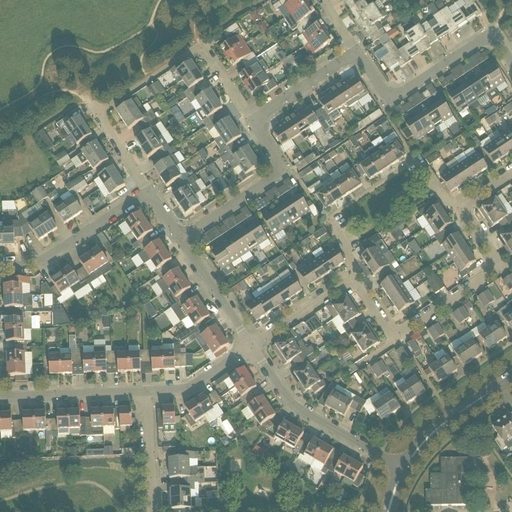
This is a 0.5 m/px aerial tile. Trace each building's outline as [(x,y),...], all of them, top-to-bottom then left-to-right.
[(285,20),(309,4),(306,0),(278,0),(273,4),(275,6),(272,7),(276,13),(279,10),(285,20)] [(339,0),(342,4),(344,2),(350,11),(363,2),(362,0),(339,0)] [(466,22),(467,22),(475,16),(476,18),(482,15),(474,3),(472,0),(461,0),(454,5),(459,11),(466,22)] [(379,1),(373,5),(377,12),(383,8),(379,1)] [(439,11),(445,8),(440,1),(435,4),(439,11)] [(350,11),(356,20),(354,21),(357,26),(378,13),(373,5),(368,9),(363,2),(350,11)] [(310,23),(307,18),(315,13),(309,4),(285,20),(293,32),(296,30),(297,32),(298,32),(310,23)] [(458,28),(466,22),(459,11),(452,16),(447,8),(440,13),(454,34),(459,30),(458,28)] [(363,30),(368,39),(369,39),(370,39),(373,44),(379,40),(386,35),(378,23),(387,17),(384,13),(382,10),(378,13),(357,26),(361,32),(363,30)] [(254,23),(260,19),(255,12),(249,16),(254,23)] [(438,41),(439,41),(447,35),(448,37),(454,34),(440,13),(432,18),(438,25),(431,30),(438,41)] [(417,27),(414,21),(408,25),(411,30),(417,27)] [(321,23),(313,28),(310,23),(298,32),(299,34),(301,37),(298,39),(304,48),(327,32),(321,23)] [(243,35),(236,24),(222,33),(229,43),(221,49),(227,58),(245,46),(239,37),(243,35)] [(412,31),(408,25),(402,29),(406,35),(405,36),(410,44),(398,52),(405,63),(406,65),(412,61),(411,59),(419,54),(420,56),(426,52),(412,31)] [(430,47),(438,41),(431,30),(424,34),(419,27),(412,31),(426,52),(431,49),(430,47)] [(273,28),(268,31),(272,37),(277,34),(273,28)] [(304,48),(310,57),(334,41),(327,32),(304,48)] [(386,35),(379,40),(384,47),(392,42),(391,41),(387,35),(386,35)] [(289,48),(285,42),(280,46),(283,51),(289,48)] [(398,52),(392,42),(384,47),(384,48),(374,55),(379,61),(382,60),(389,71),(390,70),(389,70),(398,64),(400,67),(401,69),(406,65),(405,63),(398,52)] [(227,58),(233,67),(241,62),(244,67),(256,59),(253,54),(251,55),(245,46),(227,58)] [(291,56),(286,59),(295,71),(300,68),(291,56)] [(247,72),(239,77),(246,86),(264,74),(269,71),(263,62),(260,64),(256,59),(244,67),(247,72)] [(295,71),(286,59),(281,63),(289,75),(295,71)] [(181,69),(179,66),(170,72),(173,75),(176,72),(182,82),(197,72),(191,62),(181,69)] [(485,74),(495,90),(505,84),(494,68),(485,74)] [(198,92),(194,87),(203,81),(197,72),(182,82),(188,91),(183,94),(180,96),(183,101),(187,99),(198,92)] [(262,89),(266,95),(277,87),(273,81),(270,83),(264,74),(246,86),(252,96),(262,89)] [(486,96),(495,90),(485,74),(476,80),(486,96)] [(369,95),(363,86),(361,87),(356,80),(351,83),(348,79),(344,82),(358,103),(369,95)] [(486,96),(476,80),(467,86),(477,102),(481,107),(489,101),(486,96)] [(344,82),(335,88),(346,105),(349,109),(358,103),(344,82)] [(158,83),(153,86),(160,97),(165,93),(158,83)] [(160,97),(153,86),(148,89),(155,100),(160,97)] [(468,108),(477,102),(467,86),(458,92),(468,108)] [(346,105),(335,88),(326,93),(337,111),(346,105)] [(191,104),(197,113),(216,100),(210,91),(201,97),(198,92),(187,99),(190,104),(191,104)] [(459,114),(468,108),(458,92),(448,98),(459,114)] [(319,103),(323,109),(318,112),(329,129),(334,126),(332,123),(341,117),(337,111),(326,93),(322,96),(324,100),(319,103)] [(174,99),(166,104),(170,110),(178,104),(174,99)] [(222,110),(216,100),(197,113),(196,113),(206,128),(217,121),(213,116),(222,110)] [(116,112),(123,121),(137,112),(131,102),(116,112)] [(433,108),(444,124),(453,118),(443,102),(433,108)] [(157,119),(155,116),(152,111),(148,114),(143,108),(137,112),(123,121),(129,131),(137,125),(140,130),(157,119)] [(424,114),(435,130),(444,124),(433,108),(424,114)] [(318,112),(313,115),(310,110),(305,113),(302,109),(298,112),(309,129),(318,124),(324,133),(329,129),(318,112)] [(383,116),(379,111),(368,118),(371,124),(383,116)] [(309,138),(305,132),(309,129),(298,112),(289,118),(300,135),(304,141),(309,138)] [(426,136),(435,130),(424,114),(415,120),(426,136)] [(70,124),(67,119),(56,126),(60,131),(57,133),(63,142),(71,137),(86,127),(79,118),(70,124)] [(300,135),(289,118),(280,124),(292,141),(300,135)] [(375,131),(388,123),(385,118),(372,126),(375,131)] [(135,140),(141,150),(162,137),(162,136),(156,127),(160,124),(157,119),(140,130),(144,135),(135,140)] [(217,121),(206,128),(215,142),(235,129),(229,120),(220,126),(217,121)] [(407,141),(413,137),(416,142),(426,136),(415,120),(406,127),(408,129),(402,133),(407,141)] [(278,131),(273,134),(282,147),(280,149),(284,155),(296,147),(292,141),(280,124),(276,127),(278,131)] [(351,131),(354,136),(363,129),(359,124),(355,127),(356,128),(351,131)] [(375,131),(372,126),(366,130),(369,135),(375,131)] [(77,146),(92,136),(86,127),(71,137),(77,146)] [(235,129),(215,142),(215,143),(221,151),(218,153),(221,159),(235,149),(232,144),(241,138),(235,129)] [(43,131),(37,134),(41,140),(47,136),(43,131)] [(511,134),(510,132),(501,138),(511,153),(511,152),(511,134)] [(354,138),(357,143),(362,139),(360,135),(354,138)] [(159,159),(171,151),(170,149),(167,146),(168,146),(162,137),(141,150),(148,159),(156,154),(159,159)] [(357,143),(354,138),(349,141),(352,146),(356,150),(360,148),(357,143)] [(511,153),(501,138),(492,144),(503,160),(506,159),(505,157),(511,153)] [(402,163),(404,162),(404,160),(403,159),(406,157),(402,151),(404,150),(397,139),(386,147),(397,163),(399,162),(400,163),(402,163)] [(357,143),(364,152),(368,149),(361,140),(357,143)] [(54,148),(51,142),(45,146),(49,151),(54,148)] [(82,153),(82,154),(77,158),(82,166),(88,162),(102,152),(96,143),(82,153)] [(388,169),(397,163),(386,147),(384,143),(375,149),(388,169)] [(483,150),(493,165),(500,161),(500,162),(503,160),(492,144),(483,150)] [(239,167),(254,157),(248,148),(239,154),(235,149),(221,159),(218,161),(222,166),(228,162),(234,171),(239,167)] [(364,154),(368,159),(378,175),(388,169),(375,149),(374,148),(364,154)] [(159,159),(163,164),(154,169),(160,178),(180,165),(174,156),(178,154),(175,149),(171,151),(159,159)] [(54,159),(57,164),(68,157),(64,152),(54,159)] [(94,171),(108,161),(102,152),(88,162),(94,171)] [(334,152),(328,156),(331,160),(337,156),(334,152)] [(295,167),(299,172),(308,166),(304,160),(300,154),(295,157),(298,161),(295,163),(296,166),(295,167)] [(313,162),(316,160),(313,154),(309,157),(304,160),(308,166),(313,162)] [(481,174),(487,169),(477,154),(468,160),(479,177),(481,175),(481,174)] [(331,160),(328,156),(322,160),(325,164),(331,160)] [(68,157),(57,164),(60,169),(71,162),(68,157)] [(242,183),(253,176),(251,173),(260,167),(254,157),(239,167),(243,173),(238,177),(242,183)] [(76,158),(71,161),(77,169),(82,165),(76,158)] [(356,166),(363,177),(366,176),(369,181),(378,175),(368,159),(356,166)] [(476,179),(479,177),(468,160),(459,166),(469,181),(475,177),(476,179)] [(217,182),(222,179),(223,178),(219,173),(213,164),(208,168),(213,176),(217,182)] [(176,182),(179,187),(190,179),(186,174),(180,165),(160,178),(167,188),(176,182)] [(469,181),(459,166),(450,172),(461,189),(463,187),(463,186),(469,181)] [(119,178),(113,168),(98,178),(104,187),(119,178)] [(313,172),(310,168),(298,176),(301,180),(313,172)] [(343,178),(353,192),(362,186),(358,181),(360,179),(353,168),(342,176),(343,178)] [(450,172),(440,178),(451,194),(457,189),(458,190),(461,189),(450,172)] [(194,197),(199,194),(201,192),(195,184),(198,182),(194,176),(190,179),(179,187),(183,192),(173,198),(180,207),(194,197)] [(216,182),(213,176),(209,179),(208,180),(212,186),(212,185),(216,182)] [(71,184),(74,189),(84,182),(81,177),(71,184)] [(105,200),(109,205),(119,198),(116,193),(125,187),(119,178),(104,187),(110,196),(105,200)] [(334,184),(344,198),(353,192),(343,178),(334,184)] [(224,193),(229,189),(222,179),(217,182),(224,193)] [(334,205),(344,198),(334,184),(331,179),(321,185),(334,205)] [(74,189),(77,194),(88,187),(84,182),(74,189)] [(224,193),(217,182),(216,182),(212,185),(219,196),(224,193)] [(320,182),(308,190),(319,206),(321,205),(325,211),(334,205),(321,185),(320,182)] [(72,198),(77,194),(74,189),(71,184),(65,188),(72,198)] [(41,187),(36,191),(43,201),(48,198),(41,187)] [(43,201),(36,191),(31,194),(38,205),(43,201)] [(186,216),(200,207),(194,197),(180,207),(186,216)] [(310,212),(308,209),(305,205),(300,197),(291,203),(301,219),(310,212)] [(73,219),(83,213),(73,198),(64,204),(73,219)] [(73,219),(64,204),(60,199),(51,204),(55,210),(54,211),(64,225),(73,219)] [(502,208),(496,199),(479,210),(485,220),(502,208)] [(305,205),(308,209),(313,206),(310,201),(305,205)] [(2,203),(2,211),(15,210),(15,202),(2,203)] [(292,225),(301,219),(291,203),(282,209),(292,225)] [(442,209),(440,206),(427,215),(423,210),(418,213),(422,218),(423,217),(429,226),(445,216),(441,210),(442,209)] [(485,220),(491,229),(499,224),(502,229),(511,222),(511,214),(508,217),(502,208),(485,220)] [(283,230),(292,225),(282,209),(273,215),(283,230)] [(48,236),(57,230),(48,215),(47,216),(43,210),(35,215),(48,236)] [(17,211),(3,212),(3,222),(17,221),(17,211)] [(132,233),(147,223),(140,213),(131,220),(128,217),(123,220),(132,233)] [(35,215),(25,221),(24,220),(20,223),(24,236),(31,231),(39,242),(48,236),(35,215)] [(283,230),(273,215),(264,221),(274,236),(283,230)] [(439,233),(452,225),(450,221),(449,222),(445,216),(429,226),(435,235),(433,237),(437,242),(442,238),(439,233)] [(4,247),(15,247),(14,236),(24,236),(20,223),(14,223),(14,222),(3,223),(3,229),(4,247)] [(511,222),(502,229),(506,234),(498,239),(504,248),(511,242),(511,222)] [(139,248),(150,241),(147,237),(153,232),(147,223),(132,233),(138,242),(135,243),(136,244),(139,248)] [(248,231),(258,247),(268,240),(258,225),(248,231)] [(399,231),(396,225),(389,229),(392,231),(395,234),(399,231)] [(239,237),(249,253),(258,247),(248,231),(239,237)] [(461,238),(459,235),(446,244),(442,238),(437,242),(440,247),(437,250),(442,258),(448,255),(464,245),(460,239),(461,238)] [(377,236),(368,242),(371,245),(364,250),(367,254),(360,259),(363,262),(364,261),(368,267),(389,253),(383,244),(377,236)] [(240,259),(249,253),(239,237),(230,243),(240,259)] [(150,261),(166,252),(159,242),(153,246),(150,241),(139,248),(142,253),(138,256),(144,266),(150,261)] [(107,252),(110,256),(115,253),(108,243),(103,246),(107,252)] [(221,249),(231,265),(240,259),(230,243),(221,249)] [(468,251),(464,245),(448,255),(454,264),(471,253),(469,250),(468,251)] [(421,251),(418,246),(412,250),(415,255),(421,251)] [(361,247),(354,252),(358,257),(365,252),(361,247)] [(334,248),(328,253),(325,255),(336,271),(339,269),(338,268),(345,264),(334,248)] [(98,249),(89,256),(99,270),(108,264),(109,266),(114,263),(110,256),(107,252),(103,256),(98,249)] [(222,271),(231,265),(221,249),(212,255),(222,271)] [(150,261),(156,271),(154,272),(158,277),(169,270),(166,265),(172,261),(166,252),(150,261)] [(371,274),(373,277),(386,269),(389,273),(394,270),(391,265),(396,262),(395,262),(389,253),(368,267),(372,273),(371,274)] [(459,274),(462,280),(468,276),(464,271),(476,263),(472,257),(473,256),(471,253),(454,264),(460,273),(459,274)] [(325,255),(316,261),(326,276),(332,272),(333,273),(336,271),(325,255)] [(103,277),(99,270),(89,256),(79,262),(83,268),(79,271),(89,286),(103,277)] [(273,269),(280,265),(277,260),(270,264),(273,269)] [(316,261),(307,267),(318,283),(321,281),(320,280),(326,276),(316,261)] [(298,273),(308,288),(314,284),(315,285),(318,283),(307,267),(298,273)] [(403,271),(401,267),(395,271),(398,275),(403,271)] [(70,268),(60,274),(70,289),(70,290),(74,296),(89,286),(79,271),(74,274),(70,268)] [(169,290),(184,280),(178,270),(172,275),(169,270),(158,277),(161,282),(163,280),(169,290)] [(393,279),(379,287),(382,291),(383,290),(387,296),(402,286),(396,276),(398,275),(395,271),(394,270),(389,273),(393,279)] [(51,281),(55,287),(50,290),(54,296),(57,301),(62,297),(61,296),(70,290),(70,289),(60,274),(51,281)] [(431,279),(440,292),(445,289),(436,276),(431,279)] [(296,297),(302,292),(292,277),(282,283),(293,300),(296,298),(296,297)] [(511,284),(508,278),(503,281),(510,292),(511,290),(511,284)] [(4,298),(23,297),(30,297),(29,286),(30,286),(30,279),(9,280),(9,286),(4,286),(4,298)] [(435,295),(440,292),(431,279),(426,283),(435,295)] [(457,279),(446,285),(449,290),(460,284),(457,279)] [(188,298),(184,294),(191,289),(184,280),(169,290),(163,294),(173,308),(188,298)] [(291,302),(293,300),(282,283),(273,289),(284,304),(290,300),(291,302)] [(54,296),(50,290),(46,284),(41,287),(41,297),(53,296),(54,296)] [(392,306),(408,295),(402,286),(387,296),(391,302),(390,303),(392,306)] [(273,289),(264,295),(275,312),(278,310),(277,309),(284,304),(273,289)] [(488,291),(487,292),(483,295),(490,305),(495,302),(488,291)] [(264,295),(255,301),(266,316),(272,312),(273,313),(275,312),(264,295)] [(414,311),(420,308),(416,302),(414,304),(408,295),(392,306),(394,308),(395,308),(399,314),(411,306),(414,311)] [(437,301),(434,295),(427,300),(431,305),(437,301)] [(490,305),(483,295),(478,298),(485,309),(490,305)] [(60,306),(57,301),(54,296),(53,296),(53,313),(65,313),(60,306)] [(32,308),(25,308),(23,308),(23,297),(4,298),(5,309),(12,309),(13,314),(31,314),(33,314),(32,308)] [(334,307),(332,304),(325,308),(333,321),(339,317),(355,306),(349,297),(334,307)] [(197,299),(191,303),(188,298),(173,308),(171,309),(180,323),(181,323),(203,308),(197,299)] [(472,307),(468,300),(462,304),(467,310),(472,307)] [(246,307),(257,323),(257,324),(260,322),(259,320),(266,316),(255,301),(246,307)] [(151,303),(144,306),(149,319),(156,317),(151,303)] [(332,322),(338,330),(342,327),(346,333),(357,325),(354,320),(361,315),(355,306),(339,317),(333,321),(332,322)] [(504,320),(511,332),(511,311),(508,307),(499,313),(504,320)] [(207,327),(203,322),(210,318),(203,308),(181,323),(187,331),(175,339),(181,344),(186,341),(189,339),(196,334),(207,327)] [(463,308),(458,311),(465,322),(470,319),(463,308)] [(458,311),(453,314),(453,315),(460,325),(465,322),(458,311)] [(71,324),(65,313),(53,313),(53,329),(71,324)] [(13,314),(13,320),(5,320),(6,332),(24,331),(32,331),(31,314),(13,314)] [(315,317),(310,321),(317,331),(322,328),(315,317)] [(446,323),(442,317),(437,320),(439,323),(441,326),(446,323)] [(317,331),(310,321),(305,324),(312,335),(317,331)] [(479,336),(488,351),(498,345),(488,330),(484,324),(471,332),(475,338),(479,336)] [(498,345),(507,339),(497,324),(488,330),(498,345)] [(374,334),(368,325),(360,330),(357,325),(346,333),(350,338),(352,337),(357,345),(374,334)] [(438,325),(433,328),(440,339),(445,335),(438,325)] [(216,327),(210,332),(207,327),(196,334),(199,339),(201,337),(207,347),(222,337),(216,327)] [(433,328),(428,331),(437,346),(442,343),(440,339),(433,328)] [(46,330),(47,338),(59,337),(58,329),(46,330)] [(292,330),(287,334),(289,337),(273,348),(279,357),(296,346),(292,341),(297,338),(292,330)] [(428,336),(424,330),(419,334),(423,339),(428,336)] [(6,343),(14,343),(14,349),(27,348),(26,342),(24,342),(24,331),(6,332),(6,343)] [(410,338),(412,342),(413,341),(414,343),(421,338),(418,333),(411,338),(410,338)] [(357,345),(363,355),(380,343),(374,334),(357,345)] [(222,337),(207,347),(202,350),(205,354),(210,351),(214,356),(229,346),(222,337)] [(296,346),(279,357),(285,366),(293,361),(296,366),(312,355),(316,353),(312,347),(307,350),(302,341),(296,346)] [(413,341),(412,342),(408,345),(415,355),(413,356),(416,360),(422,356),(414,343),(413,341)] [(482,355),(472,341),(463,347),(473,361),(482,355)] [(78,367),(84,367),(84,374),(95,374),(94,348),(83,348),(83,346),(77,346),(78,350),(77,350),(78,367)] [(106,366),(112,366),(112,353),(111,347),(94,348),(95,374),(107,373),(106,366)] [(163,353),(162,347),(146,348),(147,352),(146,352),(146,364),(152,364),(152,372),(164,371),(163,353)] [(454,353),(463,368),(473,361),(463,347),(454,353)] [(14,349),(14,354),(7,355),(7,366),(25,365),(25,354),(27,354),(27,348),(14,349)] [(216,360),(228,352),(225,349),(214,356),(216,360)] [(401,349),(396,352),(403,363),(408,360),(401,349)] [(73,375),(72,367),(78,367),(77,350),(71,351),(71,357),(60,357),(61,375),(73,375)] [(146,352),(140,352),(140,354),(129,354),(129,373),(141,372),(141,365),(146,364),(146,352)] [(112,353),(112,366),(118,365),(118,373),(129,373),(129,354),(117,355),(117,353),(112,353)] [(181,368),(180,356),(174,356),(174,353),(163,353),(164,371),(175,371),(175,369),(181,368)] [(49,368),(50,376),(61,375),(60,357),(49,358),(49,355),(43,356),(43,368),(49,368)] [(298,385),(314,374),(308,365),(316,361),(312,355),(296,366),(299,371),(292,376),(298,385)] [(341,356),(336,360),(343,370),(344,372),(349,369),(349,368),(341,356)] [(448,378),(457,372),(447,357),(438,363),(448,378)] [(376,365),(383,376),(388,373),(381,362),(380,363),(376,365)] [(424,373),(427,377),(432,374),(438,384),(448,378),(438,363),(424,373)] [(15,383),(28,382),(28,376),(26,376),(25,365),(7,366),(8,377),(15,377),(15,383)] [(358,370),(354,365),(349,368),(349,369),(344,372),(348,377),(358,370)] [(378,379),(383,376),(376,365),(371,369),(378,379)] [(230,379),(229,379),(235,389),(250,379),(244,369),(230,379)] [(311,389),(315,394),(326,387),(322,381),(320,383),(314,374),(298,385),(304,394),(311,389)] [(416,399),(425,393),(413,374),(403,380),(406,385),(416,399)] [(250,393),(256,388),(250,379),(235,389),(241,398),(239,399),(243,404),(253,397),(250,393)] [(346,392),(337,387),(332,384),(328,391),(325,394),(331,397),(325,407),(335,413),(346,392)] [(416,399),(406,385),(397,391),(407,405),(416,399)] [(391,416),(400,409),(387,389),(378,395),(391,416)] [(215,392),(211,395),(217,406),(222,402),(215,392)] [(361,401),(346,392),(335,413),(344,418),(350,409),(355,411),(361,401)] [(204,396),(194,402),(204,417),(214,411),(212,409),(217,406),(211,395),(206,398),(204,396)] [(376,413),(382,422),(391,416),(378,395),(366,403),(361,401),(355,411),(360,414),(364,408),(370,417),(376,413)] [(263,398),(257,402),(253,397),(243,404),(246,409),(248,408),(254,417),(269,407),(263,398)] [(189,415),(184,418),(191,428),(196,425),(195,423),(204,417),(194,402),(185,408),(189,415)] [(269,421),(275,417),(269,407),(254,417),(260,427),(258,428),(262,434),(265,435),(273,426),(269,421)] [(159,429),(164,429),(164,433),(175,433),(175,408),(163,408),(163,417),(158,418),(159,429)] [(115,435),(115,430),(120,430),(120,428),(120,417),(114,418),(114,410),(103,411),(103,436),(115,435)] [(120,428),(132,428),(131,410),(120,410),(120,417),(120,428)] [(91,411),(91,419),(86,419),(86,432),(87,437),(103,436),(103,411),(91,411)] [(57,413),(57,420),(52,420),(52,433),(58,433),(58,431),(69,430),(68,412),(57,413)] [(86,419),(80,419),(80,412),(68,412),(69,430),(80,430),(80,432),(86,432),(86,419)] [(24,432),(35,431),(34,413),(23,414),(23,421),(17,422),(18,434),(24,434),(24,432)] [(52,420),(46,420),(46,413),(34,413),(35,431),(46,431),(46,433),(52,433),(52,420)] [(12,435),(18,434),(17,422),(12,422),(12,414),(0,415),(1,433),(12,432),(12,435)] [(357,415),(355,422),(363,425),(366,418),(357,415)] [(511,418),(510,415),(501,421),(511,437),(511,418)] [(499,438),(495,441),(502,451),(506,448),(504,444),(511,438),(511,437),(501,421),(492,427),(499,438)] [(294,429),(284,423),(280,429),(273,426),(265,435),(274,440),(275,439),(285,444),(294,429)] [(245,433),(242,427),(235,432),(238,437),(245,433)] [(293,451),(299,455),(305,444),(300,441),(304,434),(294,429),(285,444),(294,450),(293,451)] [(221,442),(224,447),(225,447),(234,441),(231,436),(221,442)] [(315,462),(314,461),(323,446),(314,440),(310,446),(305,444),(299,455),(300,455),(298,460),(311,468),(315,462)] [(323,446),(314,461),(315,462),(311,468),(326,476),(327,474),(328,472),(335,461),(330,458),(333,451),(323,446)] [(262,458),(265,452),(256,447),(252,452),(262,458)] [(113,456),(113,448),(104,448),(105,456),(113,456)] [(181,459),(169,460),(169,470),(190,469),(189,461),(193,461),(193,453),(181,454),(181,459)] [(335,461),(328,472),(334,475),(335,473),(344,478),(353,463),(343,457),(340,463),(335,461)] [(472,459),(441,460),(441,475),(431,475),(431,491),(426,491),(426,507),(468,506),(468,475),(472,475),(472,459)] [(358,489),(364,478),(359,475),(363,468),(353,463),(344,478),(354,484),(353,485),(358,489)] [(169,470),(170,480),(182,479),(182,485),(194,484),(194,477),(198,477),(197,469),(190,469),(169,470)] [(182,490),(170,490),(171,500),(191,500),(190,492),(195,491),(194,484),(182,485),(182,490)] [(171,500),(171,511),(183,510),(182,511),(195,511),(195,508),(195,500),(191,500),(171,500)]
